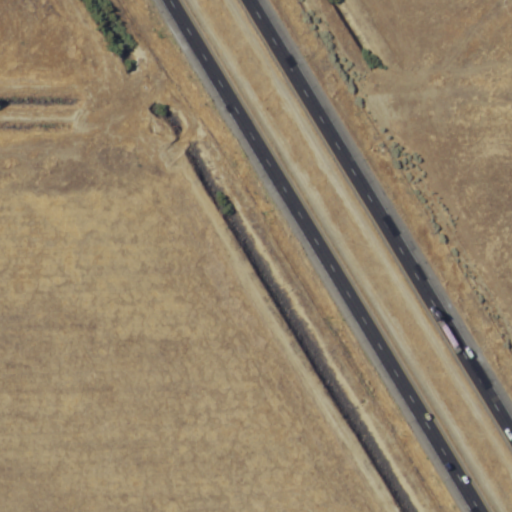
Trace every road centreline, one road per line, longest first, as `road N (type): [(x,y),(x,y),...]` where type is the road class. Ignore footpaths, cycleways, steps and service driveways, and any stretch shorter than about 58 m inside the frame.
road 1 (motorway): [(171,0),(481,511)]
road 2 (motorway): [(511,427),(253,0)]
